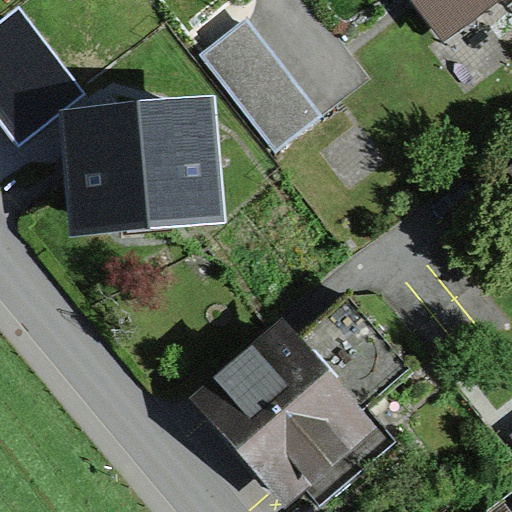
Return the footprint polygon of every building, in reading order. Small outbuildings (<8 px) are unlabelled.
[(486,0),(426,0),(449,29),(486,0)] [(201,56),(240,106),(282,74),(243,24),(201,56)] [(28,44),(0,66),(0,107),(0,108),(32,83),(47,102),(63,89),(28,44)] [(317,119),(282,74),(240,106),(274,152),(317,119)] [(75,136),(83,221),(207,210),(200,125),(75,136)] [(411,374),(346,298),(212,413),(275,487),(296,469),(326,503),(393,444),(367,413),(411,374)]
